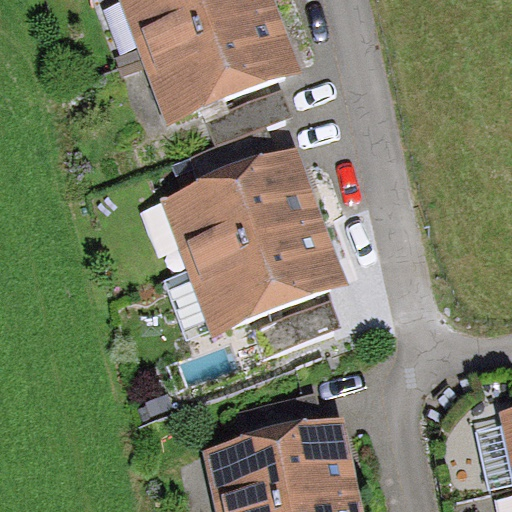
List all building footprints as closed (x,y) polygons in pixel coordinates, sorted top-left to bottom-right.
[(117,0),(141,60),(276,8),(272,0),(117,0)] [(166,126),(301,74),(276,8),(141,60),(166,126)] [(163,208),(189,275),(324,222),(297,155),(163,208)] [(215,340),(346,287),(324,222),(189,275),(215,340)] [(329,307),(255,335),(264,358),(338,330),(329,307)] [(511,488),(511,412),(499,414),(511,488)] [(203,456),(216,511),(269,511),(359,492),(344,424),(203,456)] [(363,511),(359,492),(269,511),(363,511)]
